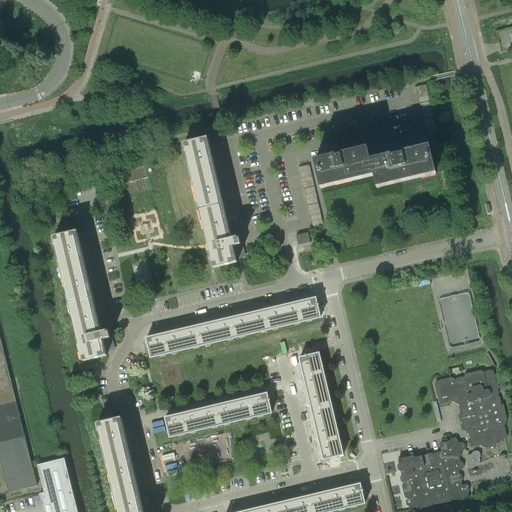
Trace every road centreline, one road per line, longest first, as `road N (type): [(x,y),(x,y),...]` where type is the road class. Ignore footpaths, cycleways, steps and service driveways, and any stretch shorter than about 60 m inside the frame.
road 1 (tertiary): [(511,233),(456,0)]
road 2 (residential): [(169,511),(153,491),(138,423),(114,386),(114,360),(136,327)]
road 3 (residential): [(136,327),(328,279)]
road 4 (residential): [(371,464),(328,279)]
road 5 (residential): [(328,279),(511,233)]
road 6 (residential): [(136,327),(110,310),(85,202),(95,199)]
road 7 (residential): [(8,101),(45,87),(62,59),(54,17),(31,0)]
road 8 (residential): [(180,511),(311,479)]
road 9 (residential): [(311,479),(281,356)]
